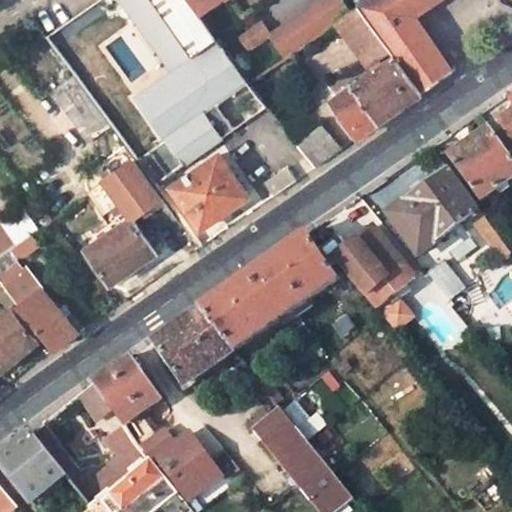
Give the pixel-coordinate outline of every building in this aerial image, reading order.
[(152,0),(162,13),(181,0),(152,0)] [(196,58),(221,40),(203,15),(194,4),(190,0),(181,0),(162,13),(196,58)] [(199,0),(194,4),(203,15),(223,0),(199,0)] [(337,24),(354,11),(346,0),(317,0),(271,33),(289,58),(337,24)] [(396,56),(421,91),(455,67),(416,14),(406,0),(370,0),(361,7),(396,56)] [(431,3),(429,0),(406,0),(416,14),(425,8),(431,3)] [(396,56),(361,7),(354,11),(337,24),(373,73),(396,56)] [(53,41),(75,75),(95,61),(71,28),(53,41)] [(166,141),(250,81),(221,40),(196,58),(137,101),(166,141)] [(396,56),(373,73),(334,100),(360,135),(421,91),(396,56)] [(111,125),(75,75),(52,91),(90,141),(111,125)] [(267,104),(250,81),(166,141),(151,151),(168,175),(267,104)] [(511,112),(499,122),(511,140),(511,112)] [(314,166),(340,148),(322,126),(297,144),(314,166)] [(511,176),(511,158),(490,128),(448,157),(480,201),(511,176)] [(219,155),(173,188),(200,227),(246,195),(219,155)] [(173,210),(136,158),(90,192),(119,230),(92,249),(117,284),(161,251),(137,218),(161,200),(170,212),(173,210)] [(262,183),(272,196),(295,180),(286,167),(262,183)] [(476,210),(447,172),(390,214),(418,255),(468,217),(480,231),(490,224),(478,209),(476,210)] [(46,210),(54,221),(76,204),(67,193),(46,210)] [(119,230),(109,217),(82,237),(92,249),(119,230)] [(0,256),(12,248),(0,229),(0,256)] [(405,265),(374,229),(337,258),(368,297),(405,265)] [(466,233),(444,248),(454,262),(476,247),(466,233)] [(0,256),(0,284),(2,287),(25,268),(15,255),(25,254),(37,244),(31,235),(12,248),(0,256)] [(306,236),(199,310),(235,351),(239,348),(336,279),(306,236)] [(442,263),(427,275),(448,300),(463,288),(442,263)] [(415,276),(405,265),(368,297),(378,309),(415,276)] [(5,291),(19,307),(42,288),(25,268),(2,287),(5,291)] [(511,272),(492,291),(504,305),(511,298),(511,272)] [(42,288),(19,307),(55,348),(83,328),(70,313),(65,316),(42,288)] [(381,310),(394,332),(416,319),(403,297),(381,310)] [(0,372),(39,341),(10,307),(0,315),(0,372)] [(186,386),(235,351),(199,310),(154,342),(186,386)] [(341,363),(347,369),(354,361),(349,355),(341,363)] [(162,399),(132,357),(93,384),(125,427),(162,399)] [(261,410),(267,417),(284,404),(265,381),(258,387),(270,403),(261,410)] [(342,511),(359,499),(284,404),(267,417),(258,424),(326,511),(342,511)] [(212,450),(217,456),(224,450),(206,427),(196,434),(210,452),(212,450)] [(164,432),(139,445),(152,461),(154,463),(158,460),(193,500),(223,476),(189,436),(176,445),(164,432)] [(31,434),(0,459),(0,464),(31,504),(66,477),(31,434)] [(159,511),(180,496),(154,463),(152,461),(127,481),(129,485),(110,499),(103,505),(109,511),(159,511)] [(0,487),(0,511),(10,511),(16,507),(0,487)] [(109,511),(103,505),(110,499),(106,496),(91,508),(94,511),(109,511)]
